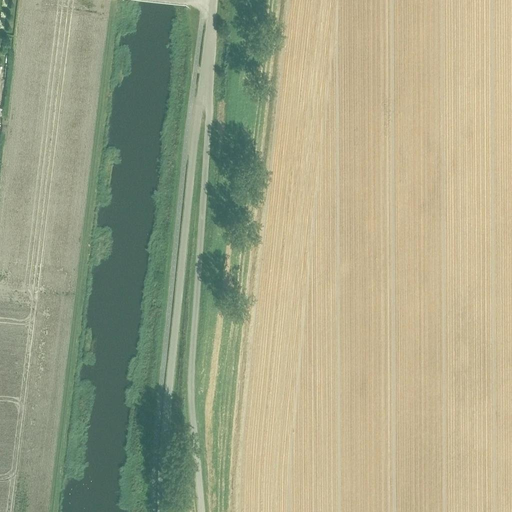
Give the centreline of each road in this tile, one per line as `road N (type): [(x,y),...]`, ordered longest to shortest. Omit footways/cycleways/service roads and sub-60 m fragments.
road 1 (unclassified): [(161,511),(203,71)]
road 2 (unclassified): [(201,511),(191,369),(209,102),(203,71)]
